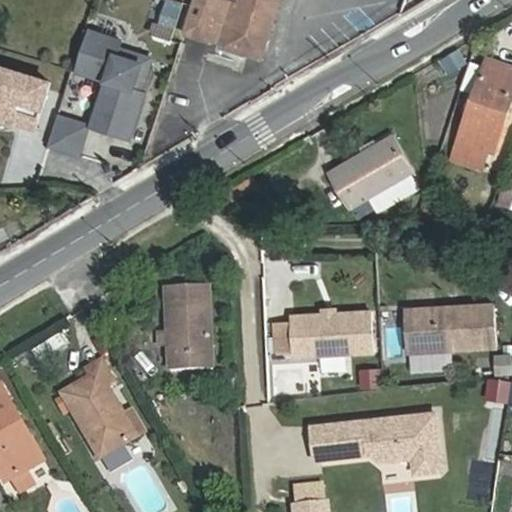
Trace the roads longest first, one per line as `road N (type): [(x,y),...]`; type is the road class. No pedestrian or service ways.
road 1 (secondary): [(0,290),(485,0)]
road 2 (unknown): [(191,175),(246,242),(262,511)]
